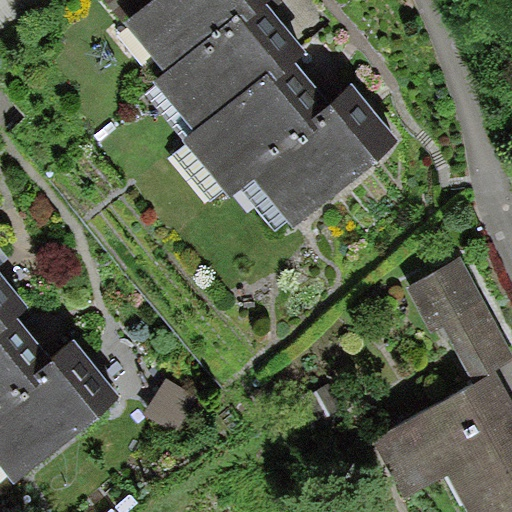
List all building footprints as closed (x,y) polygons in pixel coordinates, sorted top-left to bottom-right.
[(237,0),(157,0),(126,26),(166,76),(237,20),(247,12),(237,0)] [(166,76),(151,89),(189,136),(269,72),(275,67),(237,20),(166,76)] [(189,136),(180,143),(221,194),(245,174),(310,123),(269,72),(189,136)] [(310,123),(245,174),(288,228),(375,159),(332,105),(310,123)] [(511,341),(465,259),(406,292),(463,392),(497,373),(511,364),(511,341)] [(0,415),(33,388),(0,348),(0,415)] [(33,388),(0,415),(0,466),(15,486),(98,418),(58,368),(33,388)] [(463,392),(370,445),(406,507),(449,483),(465,511),(511,511),(511,398),(497,373),(463,392)]
